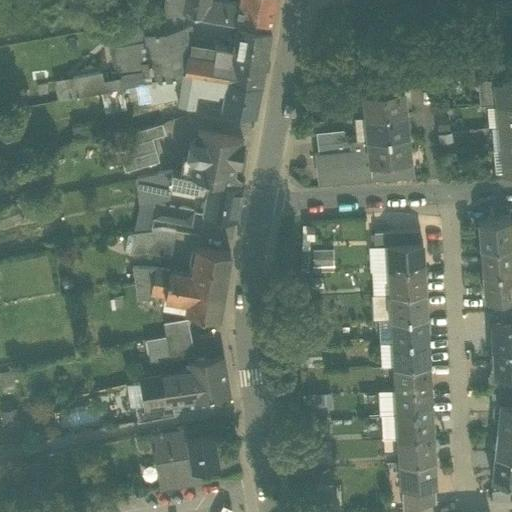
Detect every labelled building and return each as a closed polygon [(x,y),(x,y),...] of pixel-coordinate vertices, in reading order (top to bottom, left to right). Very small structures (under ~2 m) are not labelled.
[(163,0),(161,17),(184,12),(186,0),(163,0)] [(186,0),(184,12),(206,16),(208,0),(186,0)] [(208,0),(206,16),(235,21),(239,2),(218,0),(208,0)] [(235,21),(238,22),(271,28),(276,0),(239,0),(239,2),(235,21)] [(146,31),(183,24),(184,12),(161,17),(144,20),(146,31)] [(146,31),(144,20),(109,26),(112,46),(125,44),(147,40),(146,31)] [(238,22),(236,34),(269,41),(271,28),(238,22)] [(143,68),(145,81),(148,80),(183,73),(184,68),(186,51),(189,51),(187,40),(183,24),(146,31),(147,40),(125,44),(130,71),(143,68)] [(262,82),(269,41),(236,34),(233,47),(216,44),(215,46),(213,56),(189,51),(186,51),(184,68),(261,82),(262,82)] [(213,56),(215,46),(187,40),(189,51),(213,56)] [(125,44),(112,46),(114,64),(121,73),(130,71),(125,44)] [(130,71),(121,73),(121,76),(123,85),(135,83),(145,81),(143,68),(130,71)] [(184,68),(183,73),(179,95),(178,100),(193,102),(196,88),(217,92),(218,88),(226,90),(223,105),(256,111),(261,82),(184,68)] [(58,99),(123,85),(121,76),(104,79),(102,70),(54,80),(58,99)] [(152,100),(179,95),(183,73),(148,80),(152,100)] [(363,79),(364,92),(368,92),(403,88),(402,76),(363,79)] [(511,76),(499,78),(501,101),(511,100),(511,76)] [(486,103),(501,101),(499,78),(481,80),(484,103),(486,103)] [(135,83),(139,103),(152,100),(148,80),(145,81),(135,83)] [(368,92),(370,114),(405,111),(403,88),(368,92)] [(370,114),(368,92),(364,92),(361,92),(363,115),(370,114)] [(511,100),(501,101),(504,124),(511,123),(511,100)] [(491,125),(504,124),(501,101),(486,103),(488,126),(491,125)] [(370,114),(373,137),(407,134),(405,111),(370,114)] [(448,113),(436,114),(437,130),(449,130),(448,113)] [(373,137),(370,114),(363,115),(354,116),(356,139),(373,137)] [(118,148),(125,170),(160,160),(153,137),(165,133),(162,122),(127,132),(131,144),(118,148)] [(493,148),(506,147),(504,124),(491,125),(493,148)] [(315,130),(316,143),(346,140),(345,128),(315,130)] [(190,172),(235,181),(236,174),(233,169),(234,160),(239,161),(243,139),(198,130),(196,138),(190,140),(188,151),(193,155),(190,172)] [(372,152),(373,161),(410,158),(407,134),(373,137),(374,152),(372,152)] [(327,180),(374,175),(373,161),(372,152),(374,152),(373,137),(356,139),(346,140),(347,152),(317,155),(319,173),(319,178),(319,180),(327,180)] [(347,152),(346,140),(316,143),(317,155),(347,152)] [(506,147),(493,148),(495,172),(508,171),(506,147)] [(193,155),(188,151),(182,154),(179,171),(190,172),(193,155)] [(411,172),(410,158),(373,161),(374,175),(380,174),(380,175),(411,172)] [(159,172),(154,198),(169,195),(169,192),(171,183),(170,183),(172,170),(159,172)] [(203,212),(236,218),(243,183),(210,177),(172,170),(170,183),(171,183),(196,188),(207,190),(203,212)] [(154,198),(159,172),(136,177),(139,205),(153,201),(169,197),(169,195),(154,198)] [(196,188),(171,183),(169,192),(194,197),(196,188)] [(33,198),(21,200),(24,214),(36,212),(33,198)] [(148,230),(153,201),(139,205),(133,232),(148,230)] [(16,202),(0,207),(0,224),(21,217),(16,202)] [(152,216),(168,219),(171,205),(155,202),(152,216)] [(168,219),(189,223),(192,210),(171,205),(168,219)] [(479,221),(481,246),(511,244),(511,232),(511,222),(511,218),(479,221)] [(144,249),(172,254),(176,230),(162,227),(148,230),(144,249)] [(129,249),(144,249),(148,230),(133,232),(129,249)] [(391,231),(392,245),(420,243),(419,230),(391,231)] [(374,246),(389,245),(392,245),(391,231),(373,232),(374,246)] [(389,245),(391,269),(423,267),(422,243),(420,243),(392,245),(389,245)] [(511,269),(511,244),(481,246),(483,272),(511,269)] [(155,267),(153,279),(223,292),(230,251),(197,245),(192,272),(169,268),(168,269),(155,267)] [(372,270),(391,269),(389,245),(374,246),(371,246),(372,270)] [(333,270),(333,248),(312,249),(313,271),(333,270)] [(155,267),(132,265),(136,282),(153,279),(155,267)] [(424,291),(423,267),(391,269),(392,293),(424,291)] [(372,294),(389,293),(392,293),(391,269),(372,270),(371,270),(372,294)] [(511,269),(483,272),(485,298),(499,297),(511,295),(511,269)] [(153,279),(136,282),(139,299),(149,298),(150,292),(153,279)] [(218,316),(223,292),(153,279),(150,292),(165,295),(187,299),(185,310),(218,316)] [(426,315),(424,291),(392,293),(389,293),(390,317),(393,317),(426,315)] [(389,293),(372,294),(371,294),(372,318),(379,318),(390,317),(389,293)] [(185,312),(185,310),(187,299),(165,295),(163,308),(185,312)] [(511,295),(499,297),(500,309),(511,308),(511,295)] [(110,298),(111,307),(124,305),(122,296),(110,298)] [(511,321),(511,308),(500,309),(501,322),(511,321)] [(427,339),(426,315),(393,317),(395,341),(427,339)] [(194,353),(190,330),(187,317),(164,321),(166,334),(169,349),(171,358),(194,353)] [(390,317),(379,318),(380,342),(395,341),(393,317),(390,317)] [(492,322),(494,348),(511,346),(511,321),(501,322),(492,322)] [(148,353),(169,349),(166,334),(145,338),(148,353)] [(428,363),(427,339),(395,341),(396,365),(428,363)] [(381,366),(396,365),(395,341),(380,342),(381,366)] [(511,346),(494,348),(495,374),(509,373),(511,372),(511,346)] [(321,348),(300,349),(299,362),(322,361),(321,348)] [(187,361),(189,370),(190,370),(194,397),(228,392),(222,355),(221,355),(187,361)] [(430,387),(428,363),(396,365),(397,389),(430,387)] [(13,370),(0,372),(0,377),(3,392),(17,389),(13,370)] [(172,401),(194,397),(190,370),(189,370),(177,372),(177,371),(141,376),(141,380),(145,403),(145,405),(172,401)] [(135,405),(145,403),(141,380),(131,382),(128,386),(131,405),(135,405)] [(511,403),(511,384),(510,385),(505,385),(503,403),(511,403)] [(397,389),(396,389),(398,413),(431,411),(430,387),(397,389)] [(395,413),(398,413),(396,389),(380,390),(381,414),(395,413)] [(331,393),(307,394),(307,404),(332,403),(331,393)] [(135,405),(137,420),(174,413),(172,401),(145,405),(145,403),(135,405)] [(500,402),(497,428),(511,429),(511,403),(503,403),(500,402)] [(16,407),(1,410),(4,428),(19,426),(16,407)] [(432,435),(431,411),(398,413),(395,413),(396,437),(400,437),(432,435)] [(381,414),(382,438),(396,437),(395,413),(381,414)] [(328,417),(311,418),(312,435),(329,434),(328,417)] [(187,436),(197,435),(196,426),(151,433),(156,450),(160,450),(158,434),(186,429),(187,436)] [(511,429),(497,428),(494,454),(511,455),(511,429)] [(164,472),(191,468),(186,436),(187,436),(186,429),(158,434),(160,450),(156,450),(157,458),(162,462),(164,472)] [(197,435),(187,436),(186,436),(191,468),(197,467),(219,463),(214,432),(197,435)] [(434,459),(432,435),(400,437),(401,461),(434,459)] [(330,441),(313,442),(314,461),(331,460),(330,441)] [(157,458),(156,450),(154,450),(159,479),(164,473),(164,472),(162,462),(157,458)] [(511,455),(494,454),(492,479),(511,481),(511,455)] [(435,485),(434,459),(401,461),(402,486),(435,485)] [(159,479),(160,487),(199,480),(197,467),(191,468),(164,472),(164,473),(159,479)] [(402,486),(404,511),(419,511),(436,503),(435,485),(402,486)] [(340,511),(340,497),(319,498),(319,511),(340,511)]
